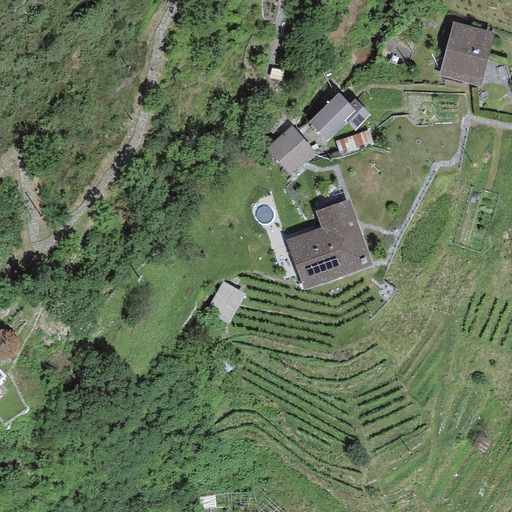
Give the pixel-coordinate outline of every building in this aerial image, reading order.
[(495,33),(453,22),(438,76),(480,88),(495,33)] [(412,49),(389,38),(380,57),(404,68),(412,49)] [(338,93),(309,122),(326,141),(346,123),(355,131),(370,115),(354,99),(349,105),(338,93)] [(292,125),(264,148),(289,176),(316,153),(292,125)] [(373,144),(368,131),(336,141),(341,155),(373,144)] [(321,228),(285,241),(303,290),(372,265),(348,200),(315,212),(321,228)] [(243,299),(223,287),(207,315),(227,326),(243,299)] [(230,359),(215,368),(222,378),(236,368),(230,359)]
